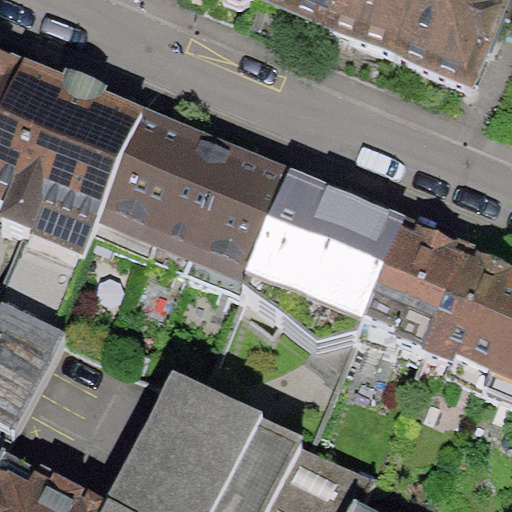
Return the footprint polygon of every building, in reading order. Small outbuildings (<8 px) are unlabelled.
[(254,5),(256,6),(258,0),(222,0),(225,5),(240,11),(254,5)] [(258,0),(256,6),(286,18),(325,35),(339,0),(258,0)] [(395,63),(420,0),(339,0),(325,35),(357,48),(395,63)] [(511,0),(420,0),(395,63),(426,76),(470,94),(487,55),(489,55),(504,20),(511,23),(511,0)] [(0,140),(24,83),(1,73),(0,72),(0,140)] [(0,321),(1,322),(51,345),(92,245),(139,131),(81,106),(24,83),(0,140),(0,211),(10,216),(2,236),(26,246),(0,307),(0,321)] [(92,245),(150,269),(197,154),(163,140),(139,131),(92,245)] [(209,159),(197,154),(150,269),(185,283),(232,169),(209,159)] [(232,169),(185,283),(243,308),(290,193),(256,179),(232,169)] [(290,193),(243,308),(243,310),(246,305),(281,331),(283,328),(281,326),(284,317),(354,347),(355,349),(401,239),(312,201),(290,193)] [(408,369),(412,359),(425,365),(469,257),(469,256),(447,247),(441,255),(437,254),(432,245),(426,243),(420,240),(409,242),(401,239),(355,349),(357,349),(408,369)] [(438,370),(434,380),(485,401),(511,336),(511,278),(510,277),(506,276),(501,276),(495,278),(491,276),(489,275),(492,267),(469,257),(425,365),(438,370)] [(0,467),(63,350),(51,345),(1,322),(0,323),(0,467)] [(511,336),(485,401),(511,412),(511,336)] [(63,350),(0,467),(0,511),(361,511),(372,491),(63,350)]
